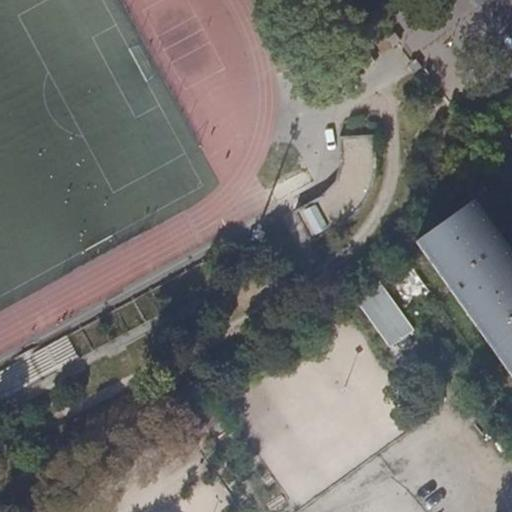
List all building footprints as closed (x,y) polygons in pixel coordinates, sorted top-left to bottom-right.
[(376,176),(377,162),(376,139),(341,141),(342,164),(337,189),(323,200),(297,215),(313,245),(341,230),(353,221),(358,216),(367,204),(371,195),(375,184),(376,176)] [(511,235),(480,190),(419,234),(511,364),(511,235)] [(0,374),(0,417),(230,295),(212,262),(0,374)] [(393,348),(416,330),(383,287),(359,305),(393,348)] [(482,399),(494,416),(503,409),(491,393),(482,399)] [(184,418),(197,437),(212,427),(209,423),(221,415),(213,403),(201,411),(198,408),(184,418)]
